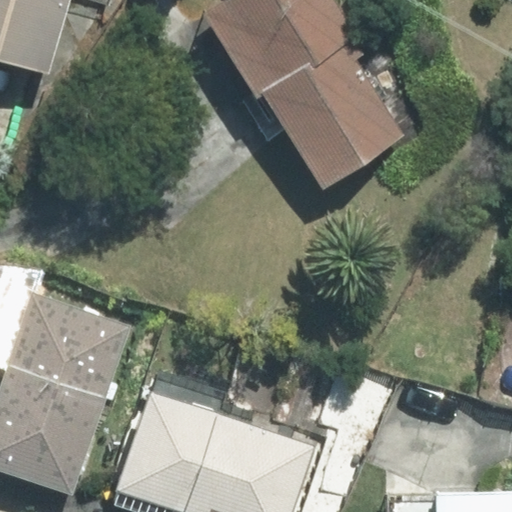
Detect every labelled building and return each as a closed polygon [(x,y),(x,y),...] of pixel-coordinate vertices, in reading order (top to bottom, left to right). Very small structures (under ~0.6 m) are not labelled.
[(64,0),(0,0),(0,63),(44,76),(64,0)] [(361,47),(329,0),(224,0),(199,17),(318,193),(402,136),(348,56),(361,47)] [(128,321),(22,284),(0,345),(0,468),(67,493),(128,321)] [(290,511),(312,449),(143,390),(106,495),(153,511),(290,511)] [(511,511),(511,508),(509,508),(509,492),(416,491),(416,510),(391,510),(391,511),(511,511)]
